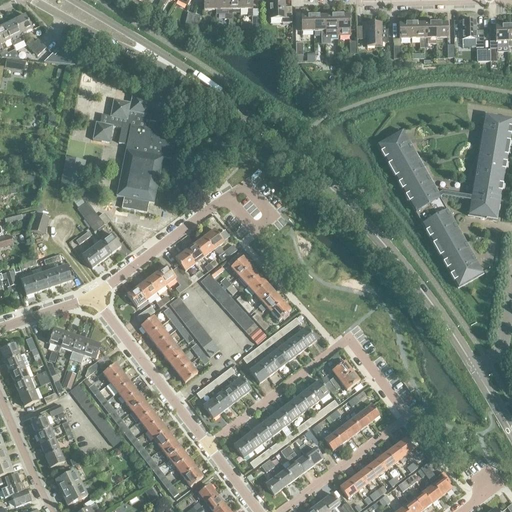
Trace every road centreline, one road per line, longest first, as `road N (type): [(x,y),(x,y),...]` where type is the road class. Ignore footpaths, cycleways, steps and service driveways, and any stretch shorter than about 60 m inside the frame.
road 1 (residential): [(280,511),(408,417),(348,339),(206,445)]
road 2 (secondary): [(475,369),(414,277),(339,197),(201,85)]
road 3 (secondary): [(32,0),(201,85)]
road 4 (residential): [(206,445),(92,297)]
road 5 (secondary): [(201,85),(72,0)]
road 6 (residential): [(92,297),(209,209)]
road 7 (unclassified): [(52,511),(0,396)]
